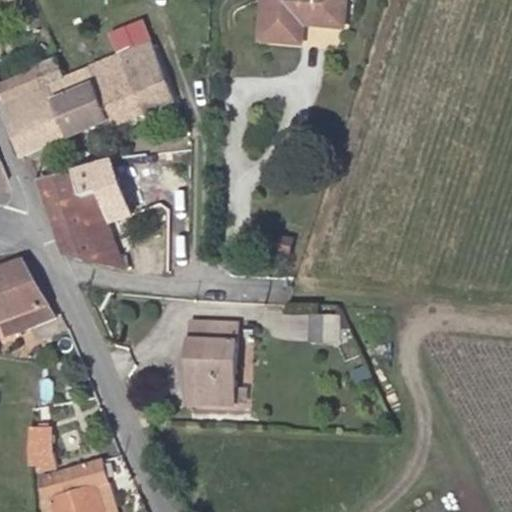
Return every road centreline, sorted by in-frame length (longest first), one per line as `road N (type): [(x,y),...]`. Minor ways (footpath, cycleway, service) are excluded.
road 1 (unclassified): [(24,231),(63,278),(164,511)]
road 2 (unknown): [(227,288),(238,230),(316,58)]
